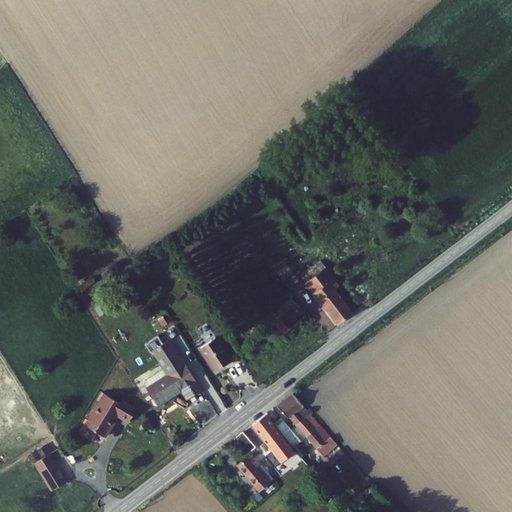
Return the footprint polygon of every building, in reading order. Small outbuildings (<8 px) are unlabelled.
[(287,279),(293,286),(300,281),(285,262),(275,270),(284,281),(287,279)] [(322,273),(308,282),(338,329),(354,318),(337,292),(343,288),(326,263),(318,268),(322,273)] [(304,305),(271,327),(280,341),(314,320),(304,305)] [(216,339),(201,348),(215,372),(231,363),(216,339)] [(145,386),(143,387),(155,406),(177,393),(183,402),(200,393),(177,355),(175,357),(169,347),(157,355),(163,364),(160,365),(162,368),(166,374),(157,379),(153,373),(143,379),(142,382),(145,386)] [(162,368),(153,373),(157,379),(166,374),(162,368)] [(290,422),(296,429),(310,418),(292,397),(276,410),(288,424),(290,422)] [(119,407),(104,399),(85,432),(105,443),(117,422),(129,428),(137,414),(121,405),(119,407)] [(269,415),(264,418),(283,441),(287,437),(289,436),(284,429),(282,432),(269,415)] [(273,455),(260,467),(266,473),(269,477),(286,463),(293,471),(302,463),(293,452),(283,441),(264,418),(251,429),(273,455)] [(296,429),(307,441),(320,430),(310,418),(296,429)] [(307,441),(320,457),(334,445),(320,430),(307,441)] [(236,440),(246,451),(253,445),(244,434),(236,440)] [(297,449),(287,437),(283,441),(293,452),(297,449)] [(298,448),(297,449),(293,452),(302,463),(307,459),(298,448)] [(32,459),(35,466),(49,457),(45,451),(32,459)] [(49,457),(35,466),(53,495),(66,487),(49,457)] [(237,467),(256,488),(268,479),(264,475),(266,473),(260,467),(259,465),(257,467),(248,457),(237,467)]
